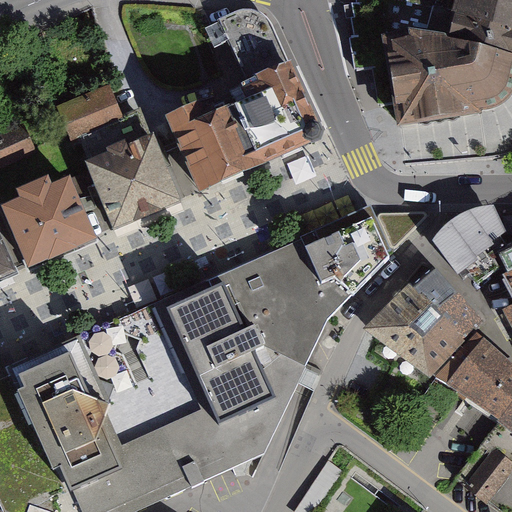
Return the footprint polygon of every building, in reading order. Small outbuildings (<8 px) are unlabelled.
[(361,0),(362,1),(351,3),(356,36),(351,37),(357,71),(389,66),(388,56),(443,50),(451,28),(457,0),(361,0)] [(511,0),(457,0),(451,28),(490,38),(511,42),(511,0)] [(234,12),(217,21),(244,86),(290,69),(271,27),(259,16),(247,10),(234,12)] [(511,68),(511,42),(490,38),(451,28),(443,50),(511,68)] [(394,101),(397,133),(480,124),(504,114),(511,101),(511,68),(443,50),(388,56),(389,66),(390,76),(381,77),(384,102),(389,101),(394,101)] [(210,98),(244,172),(308,145),(313,122),(290,69),(244,86),(210,98)] [(79,144),(127,124),(113,92),(65,112),(79,144)] [(159,122),(192,196),(244,172),(210,98),(159,122)] [(0,172),(40,154),(28,127),(0,139),(0,172)] [(81,168),(109,234),(181,205),(154,138),(81,168)] [(0,213),(27,274),(99,243),(73,182),(53,191),(50,182),(16,196),(20,204),(0,213)] [(371,208),(302,239),(322,285),(335,279),(354,296),(390,259),(386,249),(391,246),(393,249),(397,249),(427,218),(427,214),(425,212),(382,213),(379,215),(379,218),(375,220),(371,208)] [(494,267),(511,258),(511,257),(493,216),(469,221),(448,233),(430,254),(457,291),(467,286),(477,295),(500,279),(494,267)] [(322,285),(302,239),(219,276),(243,331),(256,325),(265,346),(307,367),(329,321),(354,296),(335,279),(322,285)] [(0,288),(15,282),(0,248),(0,288)] [(511,299),(511,258),(494,267),(500,279),(511,299)] [(177,294),(162,301),(210,407),(218,424),(274,400),(252,352),(265,346),(256,325),(243,331),(219,276),(177,294)] [(363,338),(439,387),(477,341),(489,327),(424,280),(363,338)] [(164,428),(210,407),(162,301),(116,321),(122,334),(131,337),(140,341),(137,349),(150,379),(143,381),(164,428)] [(104,427),(114,450),(164,428),(143,381),(137,384),(124,355),(116,352),(119,343),(122,334),(116,321),(106,326),(82,336),(101,381),(116,386),(104,427)] [(101,381),(82,336),(81,334),(6,367),(10,376),(53,471),(62,467),(73,492),(123,469),(114,450),(104,427),(116,386),(102,380),(101,381)] [(511,369),(477,341),(439,387),(511,438),(511,369)] [(210,407),(164,428),(191,488),(265,455),(303,376),(307,367),(265,346),(252,352),(274,400),(218,424),(210,407)] [(53,471),(10,376),(0,380),(0,503),(3,511),(82,511),(73,492),(62,467),(53,471)] [(164,428),(114,450),(123,469),(73,492),(82,511),(108,511),(109,511),(108,511),(138,511),(191,488),(164,428)] [(511,479),(511,465),(496,454),(467,492),(490,509),(511,479)] [(316,511),(342,470),(330,463),(299,511),(316,511)]
